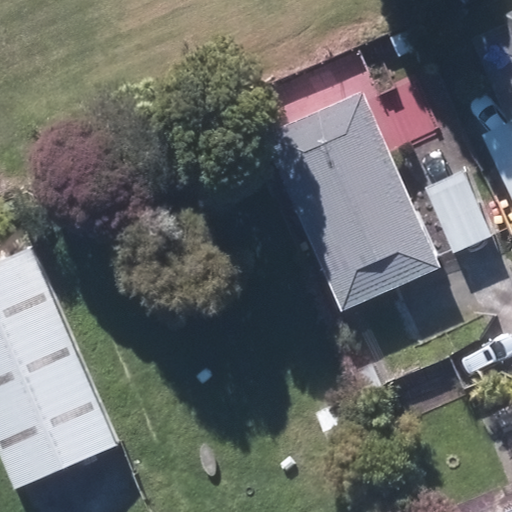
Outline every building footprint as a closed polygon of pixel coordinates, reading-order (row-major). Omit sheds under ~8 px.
[(511,102),(511,19),(480,35),(511,102)] [(455,262),(375,86),(274,131),(354,307),(455,262)] [(511,118),(489,130),(511,178),(511,118)] [(474,167),(432,185),(460,250),(502,232),(474,167)] [(131,443),(42,239),(0,257),(0,419),(29,486),(131,443)]
